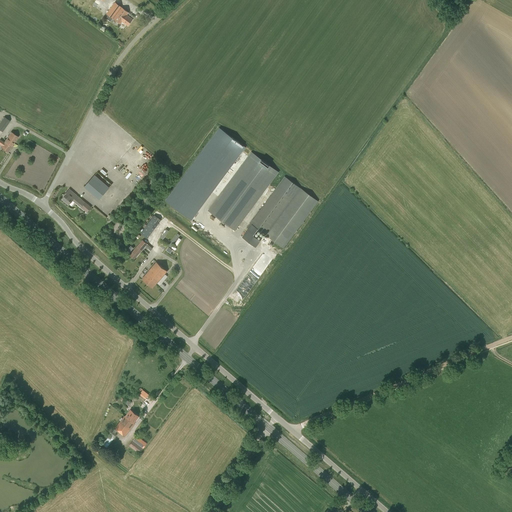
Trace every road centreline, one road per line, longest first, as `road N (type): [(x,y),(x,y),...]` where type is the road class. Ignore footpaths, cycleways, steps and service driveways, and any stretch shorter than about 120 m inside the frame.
road 1 (primary): [(267,426),(0,198)]
road 2 (unclassified): [(275,416),(80,247),(43,205)]
road 3 (unclassified): [(43,205),(129,47),(178,0)]
road 4 (track): [(488,346),(290,429)]
road 5 (unclassified): [(386,511),(275,416)]
road 6 (primary): [(365,511),(267,426)]
road 7 (unknown): [(194,347),(264,247)]
